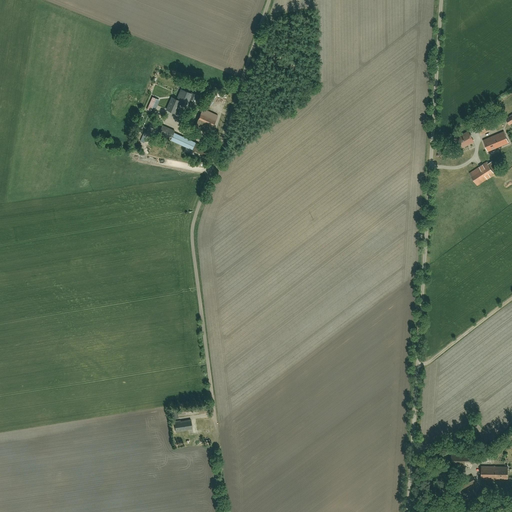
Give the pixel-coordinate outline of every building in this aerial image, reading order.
[(157,85),(143,118),(151,121),(164,89),(157,85)] [(170,97),(166,110),(175,114),(180,101),(170,97)] [(204,108),(199,118),(214,125),(219,116),(204,108)] [(477,129),(480,135),(492,129),(490,123),(477,129)] [(163,126),(158,137),(205,157),(210,146),(163,126)] [(483,141),(488,153),(511,143),(506,131),(483,141)] [(458,140),(462,149),(475,143),(470,134),(458,140)] [(470,176),(477,188),(495,176),(488,165),(470,176)] [(174,420),(175,431),(192,429),(191,418),(174,420)] [(452,452),(452,467),(473,467),(473,452),(452,452)] [(482,467),(482,481),(509,480),(509,467),(482,467)]
